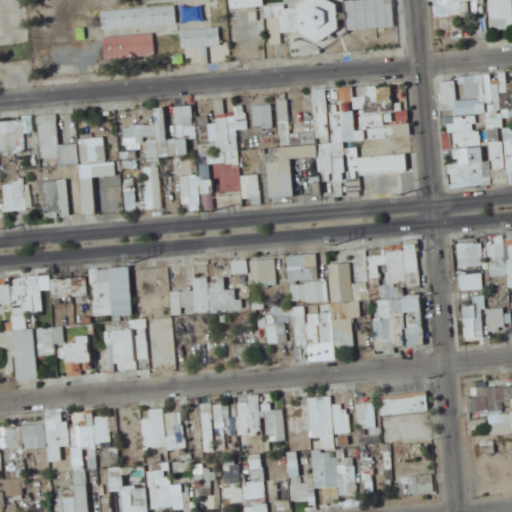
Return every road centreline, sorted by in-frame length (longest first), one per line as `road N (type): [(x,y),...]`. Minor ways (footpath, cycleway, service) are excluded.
road 1 (residential): [(0,404),(511,355)]
road 2 (tertiary): [(511,198),(0,244)]
road 3 (residential): [(0,97),(511,54)]
road 4 (residential): [(418,0),(459,511)]
road 5 (tertiary): [(0,264),(369,232)]
